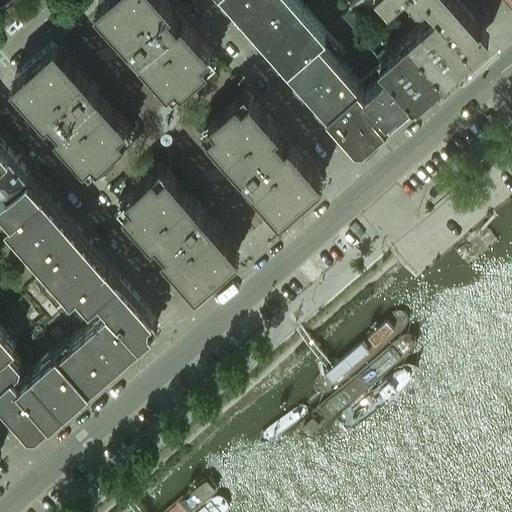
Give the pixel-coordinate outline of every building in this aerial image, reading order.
[(174,92),(217,54),(169,0),(98,0),(95,3),(126,38),(154,70),(174,92)] [(233,0),(255,24),(282,0),(233,0)] [(300,0),(282,0),(255,24),(287,61),(325,27),(300,0)] [(480,23),(459,0),(398,0),(402,4),(405,0),(423,20),(457,58),(489,30),(481,21),(480,23)] [(457,58),(423,20),(408,33),(442,71),(457,58)] [(345,51),(325,27),(287,61),(328,108),(360,79),(339,56),(345,51)] [(442,71),(408,33),(394,46),(428,84),(442,71)] [(114,106),(85,73),(55,38),(11,76),(90,166),(133,128),(114,106)] [(428,84),(394,46),(381,58),(382,60),(383,60),(410,92),(414,96),(428,84)] [(382,60),(360,79),(388,111),(395,105),(399,109),(414,96),(410,92),(383,60),(382,60)] [(388,111),(360,79),(328,108),(356,139),(364,140),(392,115),(388,111)] [(221,146),(250,179),(280,213),(324,175),(245,86),(202,124),(221,146)] [(0,161),(13,150),(0,135),(0,161)] [(28,168),(13,150),(0,161),(0,177),(8,186),(28,168)] [(162,160),(118,198),(197,287),(240,249),(210,214),(181,182),(162,160)] [(28,168),(8,186),(0,192),(0,198),(12,212),(6,217),(28,241),(64,209),(28,168)] [(108,259),(64,209),(28,241),(72,291),(77,286),(78,286),(108,259)] [(108,259),(78,286),(90,300),(100,292),(109,302),(122,317),(125,313),(123,310),(140,295),(108,259)] [(140,295),(123,310),(125,313),(122,317),(139,337),(156,323),(157,314),(150,307),(140,295)] [(109,302),(60,345),(90,381),(139,337),(122,317),(109,302)] [(16,339),(0,321),(0,380),(13,369),(20,363),(21,358),(10,345),(16,339)] [(90,381),(60,345),(57,343),(19,376),(52,413),(90,381)] [(52,413),(19,376),(13,369),(0,380),(0,393),(20,417),(28,426),(37,427),(52,413)]
